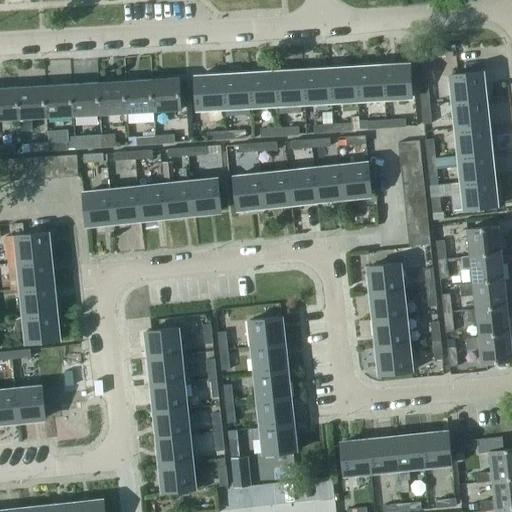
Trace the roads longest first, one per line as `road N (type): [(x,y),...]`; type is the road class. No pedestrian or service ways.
road 1 (residential): [(0,474),(97,463),(115,449),(122,428),(106,278),(127,274),(325,251),(344,379),(355,395),(511,386)]
road 2 (residential): [(0,42),(325,17)]
road 3 (residential): [(325,17),(511,13)]
